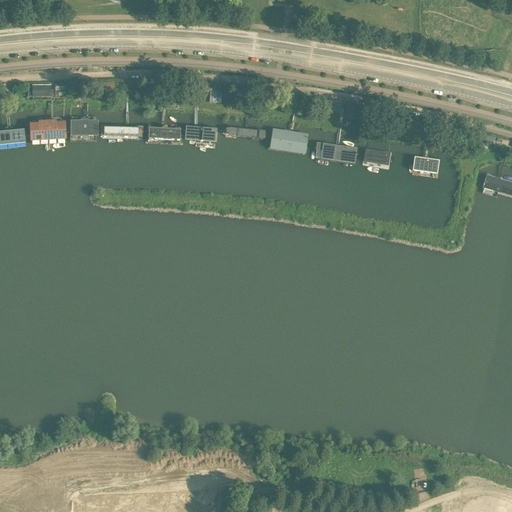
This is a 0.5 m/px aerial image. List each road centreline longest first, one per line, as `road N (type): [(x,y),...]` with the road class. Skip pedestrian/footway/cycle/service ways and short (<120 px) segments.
road 1 (residential): [(511,135),(264,85),(119,75),(0,81)]
road 2 (primary): [(209,36),(0,39)]
road 3 (primary): [(511,94),(351,56)]
road 4 (primary): [(209,36),(281,53),(351,56)]
road 5 (primary): [(351,56),(209,36)]
